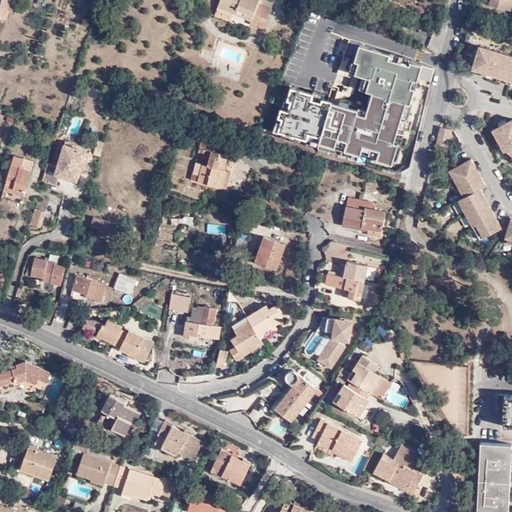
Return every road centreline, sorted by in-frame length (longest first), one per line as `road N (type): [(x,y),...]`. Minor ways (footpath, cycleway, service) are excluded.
road 1 (residential): [(167,394),(255,372),(306,310),(318,222),(293,189),(249,155)]
road 2 (tertiary): [(167,394),(331,485),(401,511)]
road 3 (tertiary): [(0,318),(167,394)]
road 4 (residential): [(456,0),(420,176)]
road 5 (residential): [(405,375),(442,471),(438,511)]
